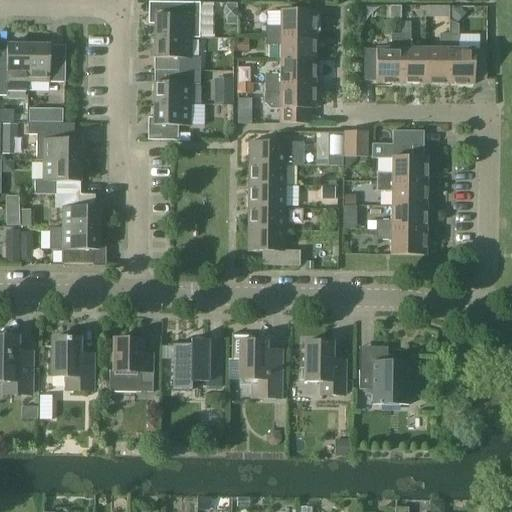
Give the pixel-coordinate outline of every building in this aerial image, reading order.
[(154,38),(191,39),(199,39),(200,4),(166,3),(166,16),(155,16),(154,38)] [(319,14),(316,14),(316,12),(281,12),(281,27),(265,27),(265,36),(315,37),(315,27),(319,27),(319,14)] [(487,50),(479,50),(480,49),(480,48),(479,46),(479,45),(478,44),(477,42),(476,41),(474,40),(472,39),(471,38),(459,38),(459,25),(449,21),(449,35),(449,85),(473,86),(473,80),(486,80),(487,50)] [(401,85),(401,35),(391,35),(391,50),(376,50),(364,50),(364,82),(376,82),(376,85),(401,85)] [(401,85),(425,85),(425,50),(411,50),(411,35),(401,35),(401,85)] [(425,85),(449,85),(449,35),(440,35),(440,50),(425,50),(425,85)] [(280,46),(280,61),(315,61),(315,37),(265,36),(265,46),(280,46)] [(191,39),(154,38),(154,59),(154,71),(180,72),(200,72),(200,60),(191,60),(191,39)] [(28,91),(28,83),(29,46),(7,45),(7,46),(0,46),(0,96),(7,97),(7,91),(28,91)] [(29,46),(28,83),(65,83),(66,46),(29,46)] [(265,75),(265,85),(315,85),(315,61),(280,61),(280,75),(265,75)] [(180,72),(154,71),(154,84),(153,105),(190,106),(191,84),(180,84),(180,72)] [(201,76),(202,94),(214,94),(214,105),(233,105),(232,77),(214,78),(214,75),(201,76)] [(265,94),(265,103),(271,110),(280,110),(280,124),(310,124),(310,110),(315,110),(315,85),(265,85),(265,94)] [(190,106),(153,105),(153,119),(148,119),(148,142),(178,142),(178,127),(190,127),(190,106)] [(0,137),(0,138),(1,153),(14,153),(12,112),(0,112),(0,137)] [(43,161),(80,162),(81,141),(51,140),(51,124),(27,124),(27,134),(36,134),(35,161),(43,161)] [(377,173),(377,183),(427,184),(427,159),(412,159),(412,151),(427,151),(428,132),(396,132),(396,145),(376,145),(376,159),(392,160),(392,174),(377,173)] [(343,166),(343,158),(343,134),(331,134),(331,166),(343,166)] [(355,134),(343,134),(343,158),(355,158),(355,134)] [(367,134),(355,134),(355,158),(367,158),(367,134)] [(249,165),(285,165),(301,165),(301,143),(249,143),(249,165)] [(80,162),(43,161),(43,182),(35,182),(35,195),(55,195),(55,196),(80,196),(80,195),(80,162)] [(249,165),(249,187),(285,187),(285,165),(249,165)] [(426,208),(427,184),(377,183),(377,192),(392,193),(391,207),(426,208)] [(248,209),(284,209),(285,187),(249,187),(248,209)] [(80,196),(55,196),(54,208),(63,208),(62,230),(99,230),(100,208),(94,208),(95,196),(80,195),(80,196)] [(376,231),(426,232),(426,222),(431,222),(431,210),(426,210),(426,208),(391,207),(391,222),(376,221),(376,231)] [(248,209),(248,231),(284,231),(284,209),(248,209)] [(99,230),(62,230),(50,230),(50,251),(62,251),(62,265),(93,265),(93,251),(99,251),(99,230)] [(4,232),(5,261),(32,260),(31,231),(4,232)] [(284,231),(248,231),(248,252),(262,253),(262,266),(300,267),(300,252),(284,251),(284,231)] [(425,256),(426,232),(376,231),(376,241),(391,241),(391,256),(425,256)] [(240,360),(239,381),(252,381),(252,400),(281,400),(281,364),(266,363),(267,342),(252,342),(252,337),(233,337),(233,335),(232,335),(231,361),(233,361),(233,360),(240,360)] [(31,396),(31,368),(17,368),(18,339),(0,338),(0,382),(3,382),(3,395),(31,396)] [(93,392),(93,368),(80,368),(80,340),(70,340),(70,339),(52,339),(52,378),(66,378),(66,392),(93,392)] [(142,340),(114,340),(114,373),(111,373),(111,393),(153,393),(153,364),(154,355),(142,354),(142,340)] [(173,346),(173,390),(191,390),(191,383),(206,383),(206,388),(221,388),(222,346),(209,346),(209,341),(191,341),(191,346),(173,346)] [(333,343),(305,343),(304,383),(320,383),(320,396),(345,397),(345,361),(333,360),(333,343)] [(388,348),(374,348),(373,374),(359,374),(359,390),(373,391),(373,406),(409,406),(409,362),(387,362),(388,348)]
